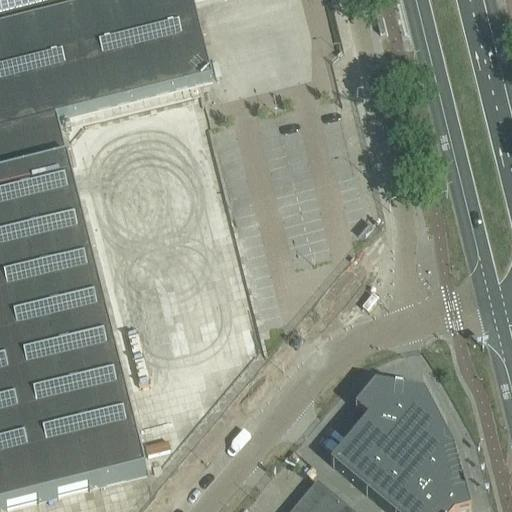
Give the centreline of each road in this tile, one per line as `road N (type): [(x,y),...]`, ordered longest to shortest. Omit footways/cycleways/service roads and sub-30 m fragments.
road 1 (unclassified): [(419,322),(405,267),(404,206),(354,0)]
road 2 (primary): [(421,0),(497,306)]
road 3 (unclassified): [(199,511),(329,357),(419,322)]
road 4 (primary): [(511,181),(470,0)]
